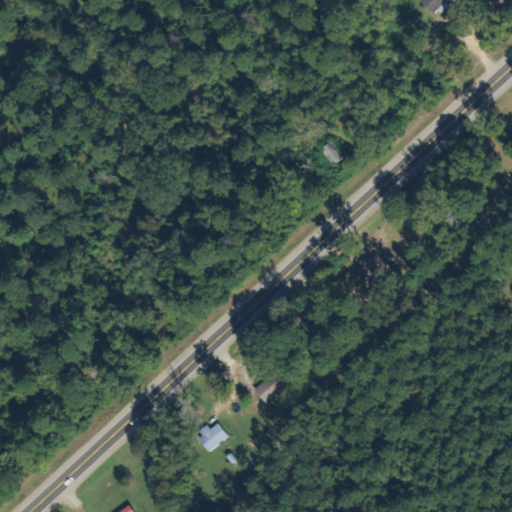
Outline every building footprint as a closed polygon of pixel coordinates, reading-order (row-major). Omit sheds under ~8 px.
[(449,5),(447,2),(448,0),(425,0),(423,3),(438,17),(449,5)] [(347,158),(334,142),(323,151),(336,167),(347,158)] [(391,270),(378,255),(370,261),(367,258),(358,265),(373,285),(391,270)] [(266,404),(285,392),(275,378),(257,390),(266,404)] [(198,434),(211,453),(231,439),(221,424),(212,430),(210,426),(198,434)]
